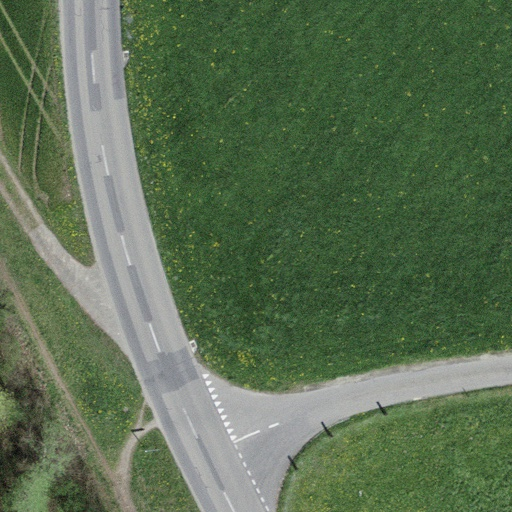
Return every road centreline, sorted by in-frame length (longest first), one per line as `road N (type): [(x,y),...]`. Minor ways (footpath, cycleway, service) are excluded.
road 1 (unclassified): [(220,457),(138,293),(81,70),(80,0)]
road 2 (unclassified): [(220,457),(447,382),(511,374)]
road 3 (track): [(138,293),(79,289),(0,189)]
